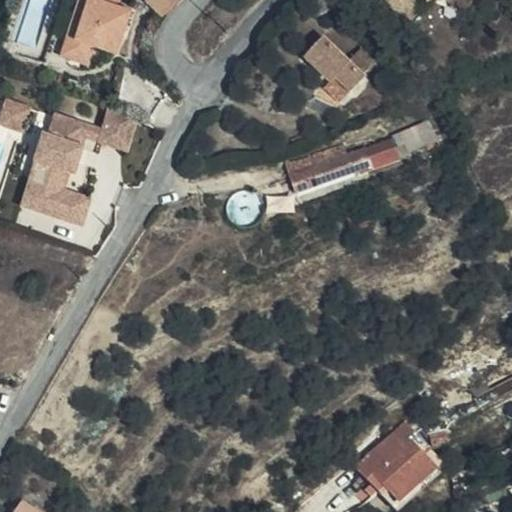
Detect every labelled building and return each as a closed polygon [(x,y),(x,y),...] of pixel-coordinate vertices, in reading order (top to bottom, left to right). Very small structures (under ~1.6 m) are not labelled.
[(121,0),(80,0),(67,42),(75,44),(70,62),(89,68),(95,50),(117,57),(130,16),(113,10),(121,0)] [(147,0),(164,16),(178,0),(147,0)] [(434,10),(425,0),(398,0),(391,6),(410,29),(434,10)] [(425,0),(434,10),(446,0),(425,0)] [(75,44),(67,42),(62,59),(70,62),(75,44)] [(366,80),(356,70),(327,42),(309,59),(332,81),(349,97),(366,80)] [(368,57),(356,70),(366,80),(379,65),(368,57)] [(437,74),(431,64),(420,71),(426,81),(437,74)] [(349,97),(332,81),(319,94),(336,109),(349,97)] [(30,107),(7,99),(0,122),(23,129),(30,107)] [(136,119),(110,111),(103,134),(99,144),(126,152),(136,119)] [(54,213),(52,220),(80,228),(88,202),(61,194),(67,176),(72,177),(80,150),(75,149),(82,127),(54,119),(48,141),(41,138),(33,165),(34,165),(42,167),(31,206),(54,213)] [(443,143),(434,123),(406,137),(415,157),(443,143)] [(99,144),(103,134),(82,127),(75,149),(80,150),(84,140),(99,144)] [(408,163),(400,145),(357,163),(352,151),(296,172),(306,198),(366,174),(368,179),(408,163)] [(42,167),(34,165),(20,210),(52,220),(54,213),(31,206),(42,167)] [(386,221),(378,202),(351,214),(358,233),(386,221)] [(374,500),(382,495),(387,492),(401,509),(448,470),(412,425),(360,468),(375,487),(369,493),(374,500)]
